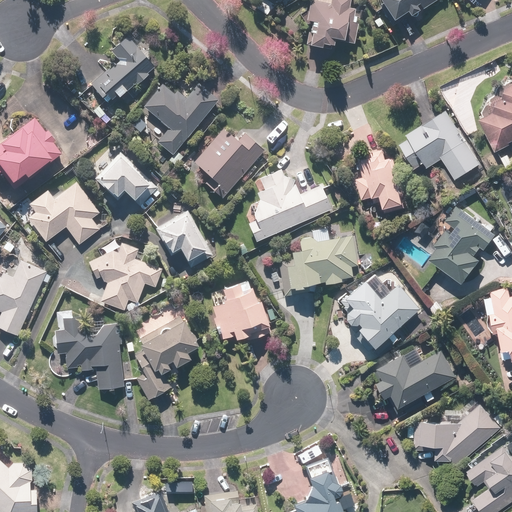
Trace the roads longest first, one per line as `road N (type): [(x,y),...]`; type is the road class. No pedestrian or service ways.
road 1 (residential): [(511,26),(343,98),(308,96),(279,82),(198,0)]
road 2 (residential): [(91,442),(235,442),(277,421),(299,395)]
